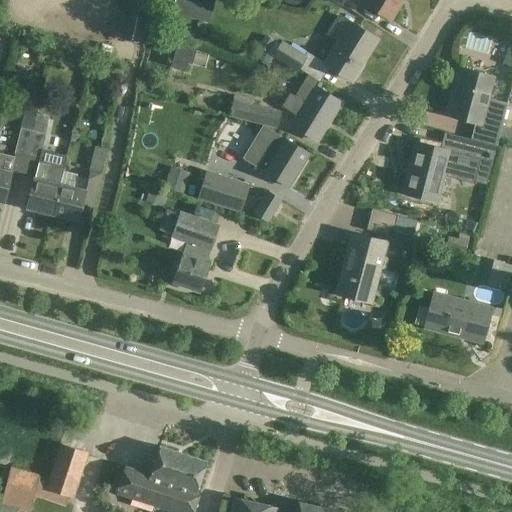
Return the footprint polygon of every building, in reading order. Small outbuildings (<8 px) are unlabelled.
[(151,0),(128,0),(120,37),(141,42),(151,0)] [(170,0),(167,11),(209,22),(215,0),(170,0)] [(365,0),(364,3),(390,19),(391,17),(388,16),(398,0),(365,0)] [(376,40),(339,16),(328,34),(338,40),(324,63),(351,80),(362,63),(360,62),(374,39),(376,41),(376,40)] [(258,47),(266,51),(272,40),(265,36),(258,47)] [(273,55),(297,70),(305,57),(282,42),(273,55)] [(196,50),(177,45),(171,66),(185,70),(187,63),(192,65),(196,50)] [(467,139),(495,146),(498,138),(501,127),(501,125),(505,109),(506,104),(487,99),(492,77),(461,69),(456,88),(460,89),(453,115),(449,114),(449,115),(476,122),(471,139),(467,138),(467,139)] [(281,106),(297,116),(291,125),(316,141),(340,102),(318,88),(321,83),(307,75),(303,81),(294,96),(290,93),(281,106)] [(254,101),(234,96),(228,116),(277,128),(281,112),(253,104),(254,101)] [(14,153),(27,156),(33,131),(35,120),(36,115),(24,112),(14,153)] [(35,120),(33,131),(45,134),(47,123),(35,120)] [(263,126),(243,158),(263,170),(262,171),(288,187),(308,153),(283,138),(263,126)] [(511,129),(501,127),(498,138),(511,142),(511,129)] [(27,156),(39,159),(45,134),(33,131),(27,156)] [(487,180),(495,146),(467,139),(463,155),(416,142),(410,165),(413,165),(406,192),(403,192),(403,193),(436,201),(443,173),(473,181),(473,177),(487,180)] [(73,188),(59,184),(52,214),(77,220),(80,211),(91,213),(101,174),(107,150),(95,147),(86,180),(76,178),(73,188)] [(0,201),(3,202),(7,183),(10,172),(14,157),(0,153),(0,201)] [(52,214),(59,184),(63,169),(37,163),(34,178),(31,188),(26,208),(52,214)] [(189,172),(171,166),(164,187),(182,193),(189,172)] [(249,184),(206,170),(197,199),(240,212),(249,184)] [(145,201),(161,206),(164,195),(148,190),(145,201)] [(280,199),(267,191),(253,213),(266,221),(280,199)] [(179,212),(170,236),(186,242),(182,252),(172,282),(199,292),(210,262),(206,261),(219,226),(179,212)] [(393,215),(390,228),(412,234),(415,220),(393,215)] [(351,233),(336,294),(381,306),(381,304),(370,302),(379,269),(381,270),(384,269),(386,260),(385,258),(382,257),(386,242),(364,236),(351,233)] [(448,237),(446,245),(465,250),(467,242),(448,237)] [(416,241),(412,256),(426,260),(430,245),(416,241)] [(504,262),(482,256),(475,282),(497,287),(498,284),(509,287),(511,276),(511,265),(503,263),(504,262)] [(491,307),(432,292),(428,310),(432,311),(428,326),(467,336),(466,339),(482,343),(491,307)] [(88,452),(60,443),(45,489),(73,498),(88,452)] [(205,461),(159,446),(150,475),(124,466),(116,493),(173,511),(192,511),(199,491),(196,490),(205,461)] [(29,511),(40,475),(11,467),(1,505),(25,511),(29,511)] [(340,511),(298,502),(295,511),(275,511),(277,507),(233,497),(229,511),(340,511)]
